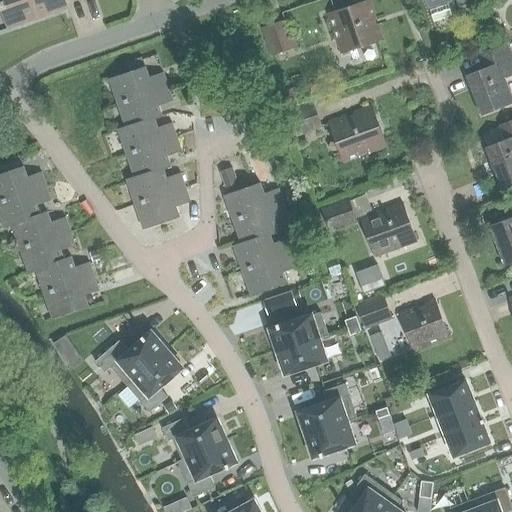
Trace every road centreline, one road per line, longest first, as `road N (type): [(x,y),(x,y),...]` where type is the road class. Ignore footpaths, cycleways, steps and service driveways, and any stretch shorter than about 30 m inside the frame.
road 1 (residential): [(511,392),(427,172),(442,109),(439,86)]
road 2 (residential): [(296,511),(224,346),(206,319),(143,264)]
road 3 (residential): [(143,264),(11,88)]
road 4 (residential): [(206,141),(207,232),(143,264)]
road 5 (residential): [(11,88),(158,23)]
